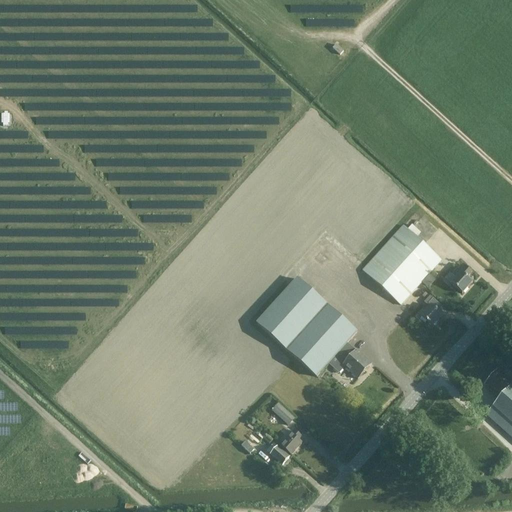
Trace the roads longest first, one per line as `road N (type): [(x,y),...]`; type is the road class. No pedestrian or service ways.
road 1 (unclassified): [(313,511),(511,289)]
road 2 (unknown): [(321,251),(367,300),(382,358),(415,385),(448,390),(511,449)]
road 3 (track): [(392,0),(354,39),(511,179)]
road 4 (track): [(0,373),(152,511)]
road 5 (track): [(0,103),(118,204)]
